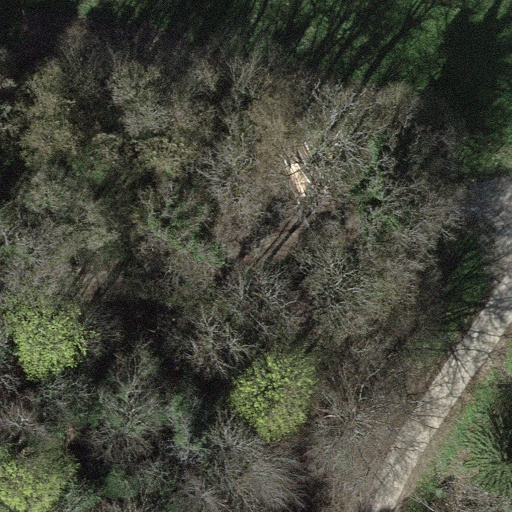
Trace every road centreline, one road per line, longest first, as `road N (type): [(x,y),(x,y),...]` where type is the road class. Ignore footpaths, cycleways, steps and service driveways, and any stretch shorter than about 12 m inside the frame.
road 1 (track): [(0,444),(350,296),(511,294)]
road 2 (track): [(0,232),(190,188),(511,217)]
